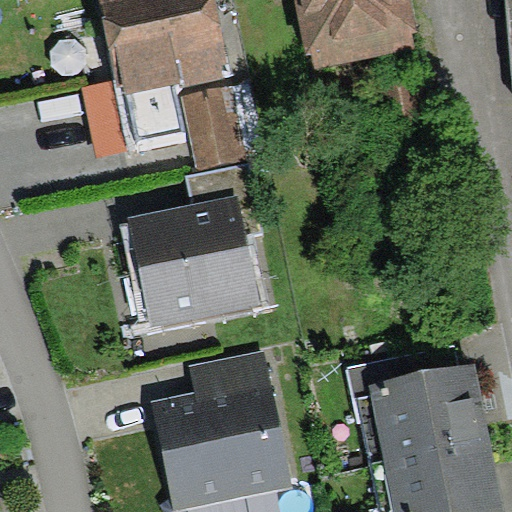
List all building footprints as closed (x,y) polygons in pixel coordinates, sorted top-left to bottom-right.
[(214,0),(97,0),(114,79),(122,77),(126,95),(175,85),(223,75),(221,65),(227,63),(214,0)] [(408,0),(295,0),(307,55),(312,54),(315,68),(412,49),(410,36),(416,34),(408,0)] [(82,86),(98,159),(138,151),(136,141),(126,95),(122,77),(114,79),(82,86)] [(435,136),(423,77),(365,88),(377,148),(435,136)] [(181,95),(197,171),(248,160),(232,84),(181,95)] [(185,130),(175,85),(126,95),(136,141),(185,130)] [(250,163),(186,176),(192,205),(237,196),(245,236),(264,232),(250,163)] [(192,205),(128,218),(151,331),(260,308),(245,236),(237,196),(192,205)] [(358,397),(371,394),(369,385),(460,367),(455,345),(347,368),(355,400),(358,397)] [(174,511),(292,487),(262,349),(190,364),(196,392),(151,401),(174,511)] [(460,367),(369,385),(371,394),(383,459),(490,437),(475,364),(460,367)] [(358,397),(380,511),(393,511),(383,459),(371,394),(358,397)] [(498,511),(506,510),(490,437),(383,459),(393,511),(498,511)]
